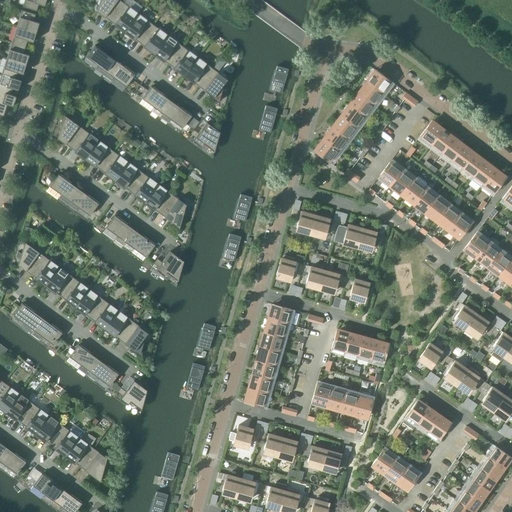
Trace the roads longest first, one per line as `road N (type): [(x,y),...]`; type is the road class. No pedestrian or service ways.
road 1 (residential): [(288,191),(389,213),(511,317)]
road 2 (residential): [(322,49),(376,57),(511,162)]
road 3 (residential): [(18,132),(167,241)]
road 4 (residential): [(58,9),(208,114)]
road 5 (residential): [(0,273),(133,367)]
road 6 (residential): [(322,49),(288,191)]
road 7 (residential): [(259,293),(394,335)]
road 8 (residential): [(227,404),(357,440)]
road 9 (residential): [(511,449),(401,374)]
road 10 (residential): [(18,132),(58,9)]
